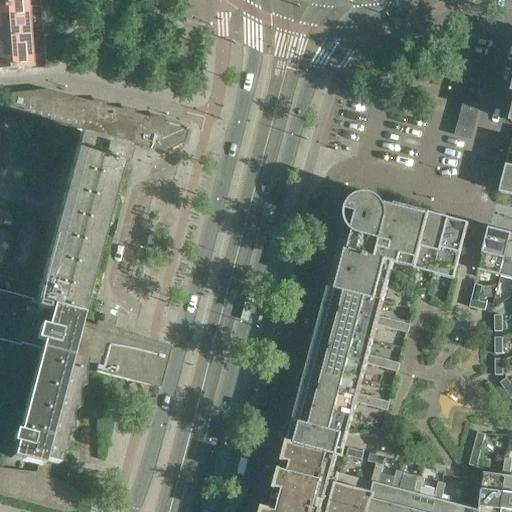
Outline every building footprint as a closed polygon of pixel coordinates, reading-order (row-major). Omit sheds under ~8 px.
[(0,0),(0,9),(25,8),(24,0),(0,0)] [(0,71),(30,70),(27,33),(25,8),(0,9),(0,71)] [(71,122),(76,100),(46,92),(25,94),(13,95),(12,96),(9,110),(27,115),(56,123),(57,118),(71,122)] [(156,149),(163,123),(158,122),(158,117),(149,117),(148,119),(130,115),(130,110),(120,110),(120,112),(101,107),(101,102),(92,102),(91,104),(76,100),(71,122),(70,126),(156,149)] [(470,139),(479,106),(465,102),(457,135),(470,139)] [(181,142),(184,132),(186,133),(187,129),(176,126),(176,127),(163,123),(156,149),(165,151),(181,142)] [(94,327),(76,321),(78,316),(79,316),(119,164),(125,166),(128,154),(122,153),(124,147),(81,136),(36,305),(29,304),(30,301),(0,293),(0,347),(8,350),(6,357),(21,361),(23,354),(32,349),(41,351),(19,434),(14,433),(11,444),(16,446),(13,458),(39,465),(36,477),(31,476),(30,478),(15,474),(14,477),(0,473),(0,491),(57,506),(61,489),(46,485),(47,480),(46,480),(50,462),(57,464),(84,363),(96,366),(94,373),(157,390),(168,348),(113,329),(115,321),(105,317),(102,325),(95,323),(94,327)] [(511,168),(506,167),(500,193),(511,195),(511,168)] [(359,395),(368,364),(399,373),(401,364),(370,356),(378,326),(409,334),(412,326),(381,317),(395,264),(454,280),(469,224),(454,220),(453,223),(443,221),(444,217),(419,211),(418,214),(413,213),(414,209),(395,204),(394,208),(388,210),(387,208),(386,207),(385,205),(383,202),(382,200),(380,199),(377,197),(374,196),(371,195),(368,195),(366,195),(362,195),(360,196),(357,198),(354,200),(352,201),(350,204),(349,205),(348,207),(347,209),(347,211),(346,214),(346,216),(346,218),(347,221),(347,222),(348,224),(349,226),(350,228),(352,231),(354,233),(355,234),(353,243),(342,240),(340,248),(313,351),(305,379),(302,390),(295,417),(295,418),(295,419),(295,420),(295,421),(295,422),(295,423),(296,424),(296,425),(296,426),(297,426),(298,428),(299,429),(300,430),(301,431),(302,431),(303,432),(305,432),(307,432),(349,433),(357,403),(388,411),(390,403),(359,395)] [(501,276),(511,234),(489,229),(479,271),(501,276)] [(511,234),(501,276),(511,279),(511,234)] [(479,301),(483,286),(475,284),(472,300),(479,301)] [(485,311),(487,303),(479,301),(472,300),(470,307),(485,311)] [(503,332),(503,324),(503,316),(495,316),(495,332),(503,332)] [(503,354),(503,338),(495,338),(495,354),(503,354)] [(503,376),(503,359),(495,360),(495,376),(503,376)] [(511,395),(511,385),(507,378),(500,383),(510,396),(511,395)] [(333,473),(338,457),(342,458),(349,433),(307,432),(305,432),(303,432),(302,431),(301,431),(300,430),(299,429),(298,428),(297,426),(296,426),(296,425),(296,424),(295,423),(295,422),(295,421),(295,420),(295,419),(295,418),(295,417),(294,419),(293,421),(292,421),(290,422),(289,423),(287,425),(285,427),(285,428),(284,430),(281,441),(288,443),(275,493),(324,506),(323,511),(322,510),(322,511),(321,511),(320,511),(327,511),(338,474),(333,473)] [(481,451),(486,435),(478,433),(474,449),(481,451)] [(362,460),(364,453),(349,448),(347,456),(362,460)] [(477,467),(481,451),(474,449),(469,465),(477,467)] [(384,466),(386,458),(370,454),(368,462),(376,464),(384,466)] [(511,511),(511,476),(510,477),(511,463),(511,459),(505,459),(503,476),(506,476),(501,511),(511,511)] [(390,511),(396,489),(392,488),(379,484),(384,466),(376,464),(372,482),(375,483),(367,511),(390,511)] [(412,511),(417,494),(413,493),(400,490),(404,473),(397,471),(392,488),(396,489),(390,511),(412,511)] [(348,511),(357,478),(338,473),(338,474),(327,511),(348,511)] [(501,511),(506,476),(503,476),(484,473),(479,511),(480,511),(479,511),(501,511)] [(434,511),(438,500),(434,499),(421,495),(425,479),(418,477),(413,493),(417,494),(412,511),(434,511)] [(367,511),(375,483),(372,482),(357,478),(348,511),(367,511)] [(456,511),(459,505),(442,501),(446,484),(439,482),(434,499),(438,500),(434,511),(456,511)] [(320,511),(321,511),(322,511),(322,510),(323,511),(324,506),(275,493),(270,511),(264,509),(263,511),(320,511)]
